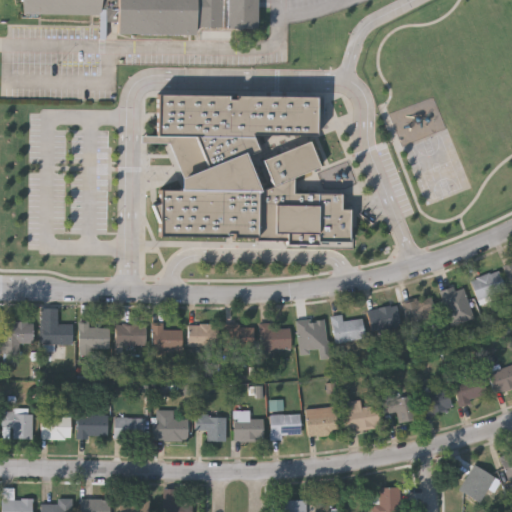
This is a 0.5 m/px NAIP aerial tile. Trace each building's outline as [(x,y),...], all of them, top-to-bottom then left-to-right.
[(257,0),(257,29),(195,29),(195,35),(107,36),(107,40),(99,40),(99,15),(23,15),(23,0),(257,0)] [(374,68),(380,82),(416,68),(411,54),(374,68)] [(366,242),(499,190),(496,182),(511,176),(511,132),(510,133),(511,136),(511,141),(482,153),(478,142),(466,146),(462,137),(511,117),(511,76),(324,149),(330,165),(320,168),(311,143),(260,163),(292,244),(341,225),(327,188),(326,188),(323,179),(339,173),(366,242)] [(351,83),(363,121),(379,116),(368,78),(351,83)] [(384,95),(391,113),(427,99),(420,81),(384,95)] [(511,289),(502,265),(511,260),(511,289)] [(506,291),(478,302),(469,279),(497,269),(506,291)] [(435,316),(422,319),(423,325),(408,328),(402,302),(430,295),(435,316)] [(368,308),(396,304),(399,326),(371,330),(368,308)] [(362,318),(363,339),(333,340),(332,314),(342,314),(342,319),(362,318)] [(325,340),(296,341),(295,319),(325,318),(325,340)] [(2,320),(32,320),(32,342),(19,342),(19,352),(2,352),(2,320)] [(40,343),(40,320),(71,320),(71,343),(40,343)] [(115,344),(115,323),(145,323),(145,344),(115,344)] [(181,349),(151,349),(151,323),(162,324),(162,328),(181,328),(181,349)] [(187,345),(187,323),(217,323),(217,345),(187,345)] [(78,324),(108,324),(108,347),(78,347),(78,324)] [(252,345),(223,345),(223,324),(252,324),(252,345)] [(259,347),(259,324),(290,324),(290,347),(259,347)] [(487,371),(511,362),(511,386),(494,392),(487,371)] [(487,394),(458,403),(452,383),(481,374),(487,394)] [(451,408),(422,414),(418,393),(447,387),(451,408)] [(416,418),(398,421),(396,410),(386,412),(383,399),(411,393),(416,418)] [(377,427),(348,428),(347,400),(360,400),(360,406),(376,405),(377,427)] [(335,433),(306,433),(306,406),(335,406),(335,433)] [(30,437),(13,437),(13,425),(2,425),(2,407),(30,407),(30,437)] [(233,439),(233,409),(249,409),(249,418),(262,418),(262,439),(233,439)] [(269,413),(299,413),(299,435),(269,435),(269,413)] [(76,437),(76,414),(107,414),(107,437),(76,437)] [(206,439),(206,429),(195,429),(195,414),(225,414),(225,439),(206,439)] [(70,415),(70,437),(40,437),(40,415),(70,415)] [(144,437),(113,437),(113,416),(144,416),(144,437)] [(152,418),(184,418),(184,439),(152,439),(152,418)] [(511,477),(507,479),(500,455),(511,451),(511,477)] [(480,502),(458,489),(473,463),(495,476),(480,502)] [(372,511),(372,486),(399,486),(399,511),(372,511)] [(0,511),(0,497),(31,497),(31,511),(0,511)] [(108,511),(79,511),(79,498),(108,498),(108,511)] [(119,511),(119,499),(149,499),(149,511),(119,511)] [(162,511),(162,499),(191,499),(191,511),(162,511)] [(282,511),(282,499),(305,499),(305,511),(282,511)] [(40,511),(40,503),(73,503),(73,511),(40,511)]
